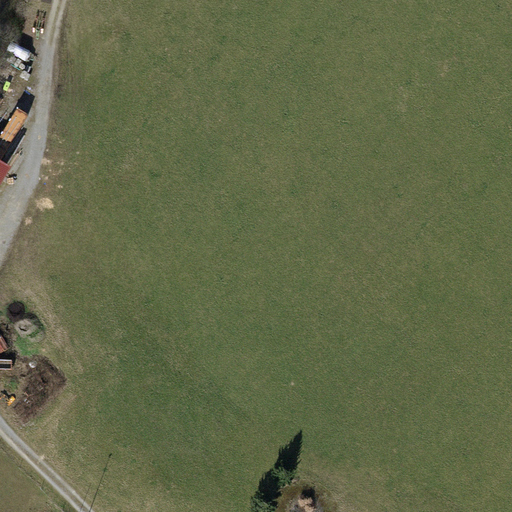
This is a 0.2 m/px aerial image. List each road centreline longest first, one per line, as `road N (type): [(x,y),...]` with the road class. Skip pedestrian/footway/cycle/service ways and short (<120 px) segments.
road 1 (track): [(0,236),(42,120),(61,0)]
road 2 (track): [(86,511),(0,424)]
